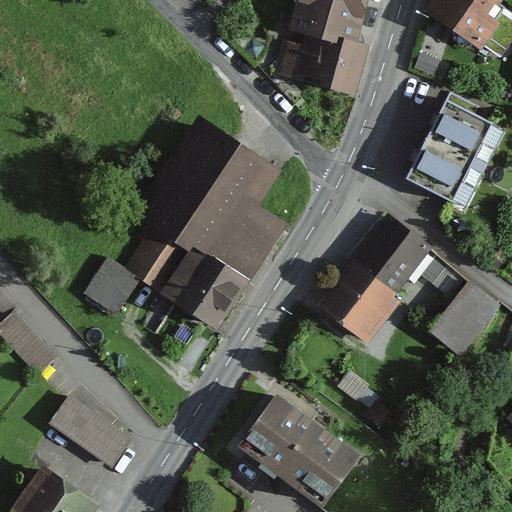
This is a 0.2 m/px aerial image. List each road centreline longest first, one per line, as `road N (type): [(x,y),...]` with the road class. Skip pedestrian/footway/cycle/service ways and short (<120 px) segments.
road 1 (tertiary): [(132,511),(342,176)]
road 2 (residential): [(161,0),(342,176)]
road 3 (residential): [(511,295),(342,176)]
road 4 (tertiary): [(342,176),(402,0)]
